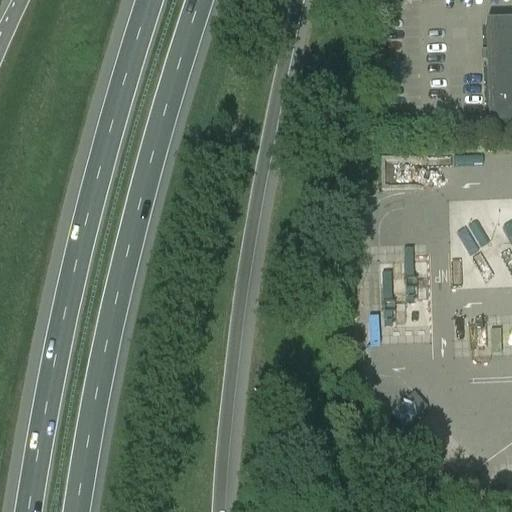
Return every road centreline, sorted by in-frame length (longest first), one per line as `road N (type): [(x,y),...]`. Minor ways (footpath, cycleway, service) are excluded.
road 1 (motorway): [(78,511),(138,210),(202,0)]
road 2 (motorway): [(146,0),(73,263),(25,511)]
road 3 (motorway): [(219,511),(241,308),(299,0)]
